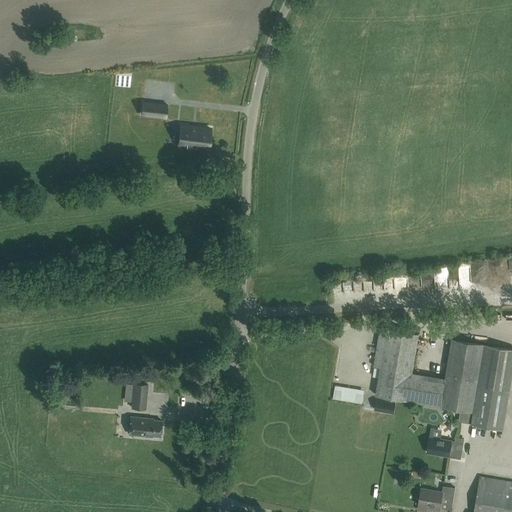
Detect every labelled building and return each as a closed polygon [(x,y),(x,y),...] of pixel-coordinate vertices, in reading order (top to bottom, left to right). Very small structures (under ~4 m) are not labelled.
[(42,44),(60,43),(59,32),(42,33),(42,44)] [(167,104),(143,102),(142,115),(165,117),(167,104)] [(190,128),(190,126),(181,125),(178,145),(208,148),(210,128),(210,129),(198,128),(198,129),(190,128)] [(469,263),(459,264),(460,280),(470,279),(469,263)] [(395,277),(366,279),(366,290),(396,288),(395,277)] [(339,281),(337,290),(342,292),(345,283),(339,281)] [(375,395),(440,406),(460,409),(458,421),(502,428),(511,371),(511,347),(452,338),(445,378),(412,372),(418,333),(380,327),(373,366),(380,367),(375,395)] [(148,385),(134,383),(132,407),(146,408),(148,385)] [(336,390),(336,399),(365,401),(365,392),(336,390)] [(54,392),(52,407),(74,409),(76,394),(54,392)] [(376,400),(375,409),(381,411),(382,407),(394,409),(395,403),(376,400)] [(148,419),(148,418),(131,416),(129,434),(152,436),(152,435),(161,435),(162,420),(148,419)] [(427,452),(450,456),(460,458),(464,438),(452,436),(452,440),(430,437),(427,452)] [(474,511),(511,511),(511,481),(480,476),(474,511)] [(444,486),(443,491),(422,488),(419,504),(426,505),(425,511),(432,511),(439,511),(442,496),(447,497),(447,493),(454,494),(455,487),(444,486)]
